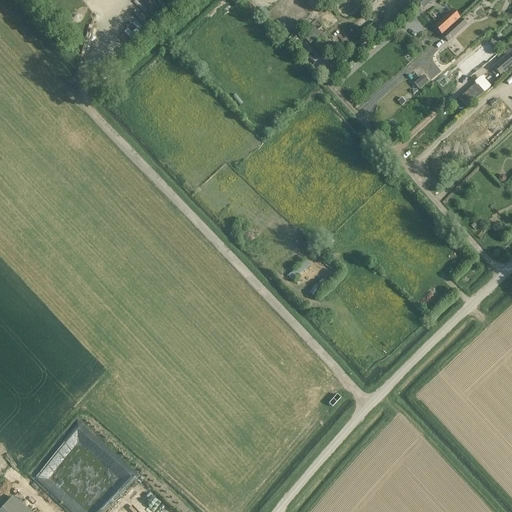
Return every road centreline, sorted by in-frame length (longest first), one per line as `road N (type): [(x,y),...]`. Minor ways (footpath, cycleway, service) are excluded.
road 1 (track): [(371,405),(76,99),(110,0)]
road 2 (unclassified): [(283,511),(371,405),(511,270)]
road 3 (track): [(502,279),(327,86)]
